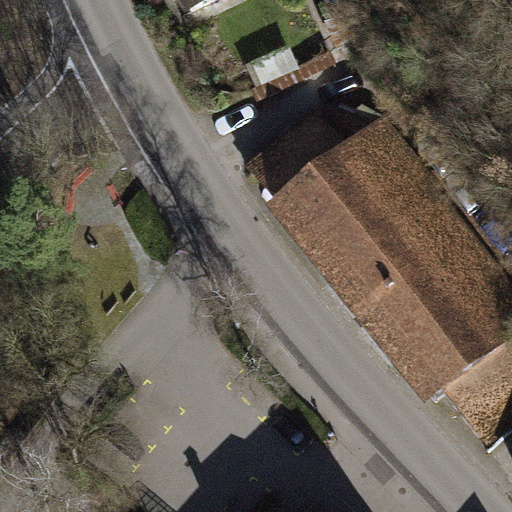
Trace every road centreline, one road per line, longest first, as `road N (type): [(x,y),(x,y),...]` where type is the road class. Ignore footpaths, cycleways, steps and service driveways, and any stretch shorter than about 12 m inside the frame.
road 1 (tertiary): [(130,68),(237,237),(387,427),(470,511)]
road 2 (residential): [(0,186),(130,68)]
